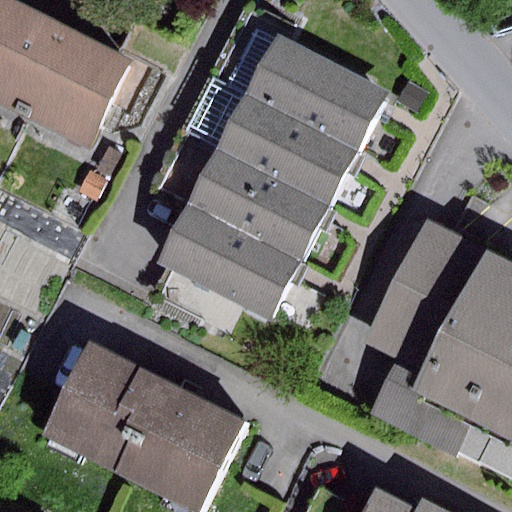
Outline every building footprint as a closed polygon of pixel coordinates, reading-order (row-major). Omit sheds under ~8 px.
[(0,103),(29,117),(71,30),(9,0),(5,0),(0,11),(0,103)] [(195,44),(140,17),(124,50),(179,77),(195,44)] [(133,60),(71,30),(29,117),(91,147),(133,60)] [(389,92),(278,36),(249,90),(360,148),(389,92)] [(360,148),(249,90),(218,147),(333,205),(360,148)] [(333,205),(218,147),(190,202),(306,260),(333,205)] [(107,148),(95,171),(109,178),(121,155),(107,148)] [(90,173),(79,194),(97,203),(108,182),(90,173)] [(306,260),(190,202),(160,263),(171,269),(245,305),(276,321),(306,260)] [(511,265),(426,222),(364,344),(396,361),(370,412),(511,483),(511,265)] [(245,305),(171,269),(157,298),(229,335),(245,305)] [(170,381),(91,341),(43,436),(122,476),(170,381)] [(199,511),(245,418),(170,381),(122,476),(196,511),(199,511)] [(363,511),(364,511),(320,488),(307,511),(363,511)] [(416,511),(415,511),(375,491),(364,511),(363,511),(449,511),(424,498),(416,511)]
